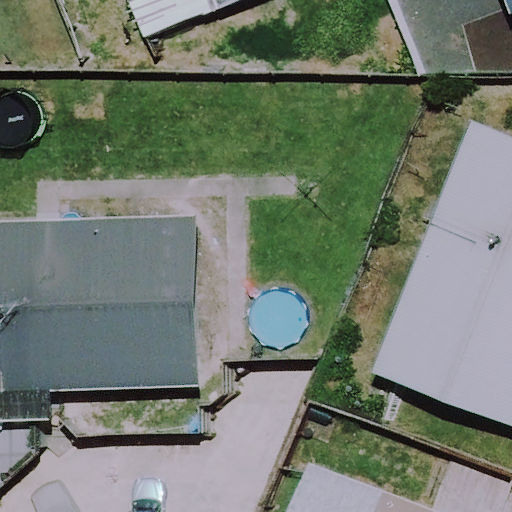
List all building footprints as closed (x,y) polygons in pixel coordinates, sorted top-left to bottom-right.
[(257,0),(128,0),(146,44),(257,0)] [(511,0),(464,0),(474,22),(511,6),(511,0)] [(511,137),(481,126),(387,377),(511,423),(511,137)] [(0,494),(54,446),(53,390),(204,388),(202,225),(0,227),(0,494)] [(435,511),(311,465),(293,511),(435,511)]
